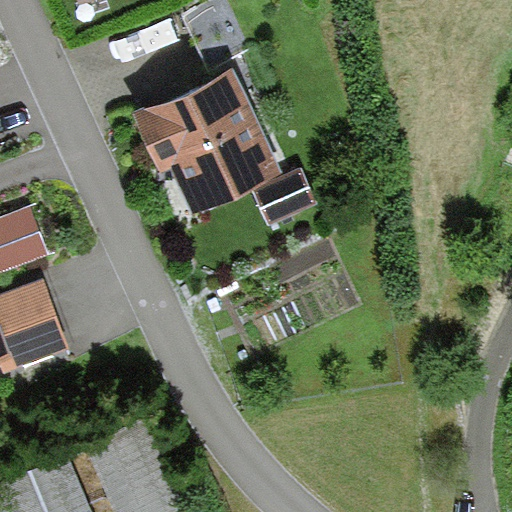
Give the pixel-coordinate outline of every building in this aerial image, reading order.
[(228,0),(216,0),(186,15),(211,65),(251,45),(228,0)] [(238,73),(134,119),(161,179),(175,173),(193,215),(252,189),(269,227),(318,206),(303,172),(284,180),(238,73)] [(44,210),(0,214),(0,264),(1,273),(51,267),(44,210)] [(0,291),(0,354),(12,351),(16,363),(71,343),(46,275),(0,291)] [(193,511),(149,415),(100,437),(134,511),(193,511)] [(96,511),(71,448),(0,477),(0,511),(96,511)]
